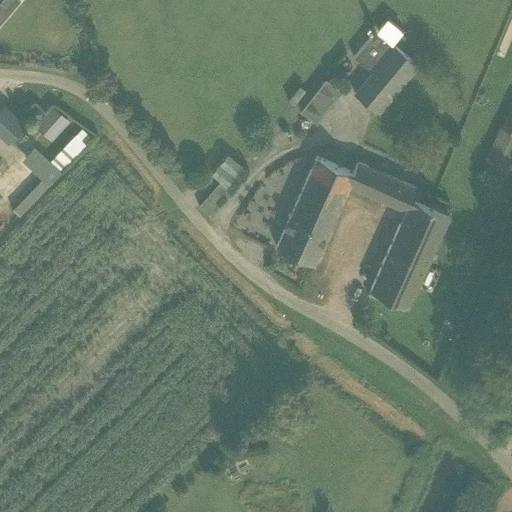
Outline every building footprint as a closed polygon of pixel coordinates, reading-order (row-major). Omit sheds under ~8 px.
[(0,26),(22,0),(21,0),(4,0),(0,5),(0,4),(0,26)] [(369,70),(390,43),(372,29),(351,56),(369,70)] [(376,108),(414,61),(394,45),(356,92),(376,108)] [(323,76),(299,107),(316,121),(341,89),(323,76)] [(53,103),(36,122),(52,137),(69,118),(53,103)] [(511,164),(511,103),(501,127),(484,165),(508,175),(511,164)] [(25,124),(4,104),(0,109),(0,133),(8,141),(25,124)] [(81,127),(51,159),(35,143),(21,158),(41,177),(14,205),(21,211),(91,136),(81,127)] [(220,180),(198,205),(207,212),(229,188),(246,167),(227,152),(210,172),(220,180)] [(276,245),(313,262),(348,184),(405,209),(406,209),(411,197),(412,197),(416,187),(357,161),(352,171),(316,155),(276,245)] [(405,209),(370,288),(407,304),(448,213),(412,197),(411,197),(406,209),(405,209)]
